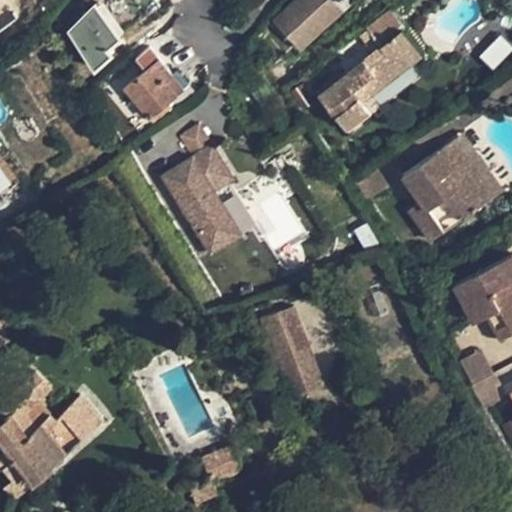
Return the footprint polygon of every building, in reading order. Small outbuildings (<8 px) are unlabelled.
[(157,0),(127,0),(141,19),(161,4),(157,0)] [(237,0),(220,0),(229,12),(240,4),(237,0)] [(334,0),(294,0),(273,20),(300,49),(343,9),(334,0)] [(492,0),(484,0),(485,10),(494,10),(492,0)] [(92,69),(129,40),(99,3),(63,31),(92,69)] [(358,97),(418,50),(402,29),(405,27),(390,8),(366,27),(375,37),(381,46),(348,72),(319,95),(329,108),(331,108),(348,131),(371,113),(362,101),(358,97)] [(511,47),(500,35),(479,55),(491,68),(511,48),(511,47)] [(375,37),(341,64),(348,72),(381,46),(375,37)] [(171,74),(149,45),(137,56),(146,68),(125,85),(150,115),(157,108),(162,104),(176,93),(165,79),(171,74)] [(418,50),(358,97),(362,101),(421,54),(418,50)] [(171,74),(165,79),(176,93),(183,87),(171,74)] [(157,108),(161,114),(166,109),(162,104),(157,108)] [(199,126),(181,134),(188,149),(206,141),(199,126)] [(463,132),(451,141),(491,197),(503,188),(463,132)] [(451,141),(403,174),(421,200),(410,209),(431,240),(445,230),(429,208),(449,193),(465,216),(491,197),(451,141)] [(212,142),(162,174),(211,252),(242,232),(215,189),(234,176),(212,142)] [(368,199),(388,186),(374,165),(354,178),(368,199)] [(0,195),(13,187),(0,168),(0,195)] [(226,202),(242,231),(253,225),(237,196),(226,202)] [(511,252),(455,284),(474,321),(488,314),(501,338),(511,332),(511,252)] [(0,295),(0,312),(13,334),(21,330),(0,295)] [(294,304),(261,317),(292,397),(324,384),(294,304)] [(0,342),(8,337),(0,323),(0,342)] [(482,348),(460,360),(473,384),(493,373),(494,372),(482,348)] [(47,360),(8,398),(21,412),(60,373),(47,360)] [(473,384),(471,385),(483,406),(501,396),(503,390),(493,373),(473,384)] [(80,393),(74,400),(97,425),(103,420),(80,393)] [(0,421),(0,436),(3,440),(0,442),(0,468),(5,468),(12,479),(4,486),(15,497),(54,464),(97,425),(74,400),(56,418),(50,412),(36,428),(21,412),(8,398),(0,404),(0,411),(5,417),(0,421)] [(234,443),(201,458),(210,475),(211,475),(212,478),(235,467),(237,467),(240,464),(240,461),(240,457),(234,443)] [(210,475),(194,482),(189,485),(186,489),(185,492),(191,505),(219,493),(212,478),(211,475),(210,475)]
